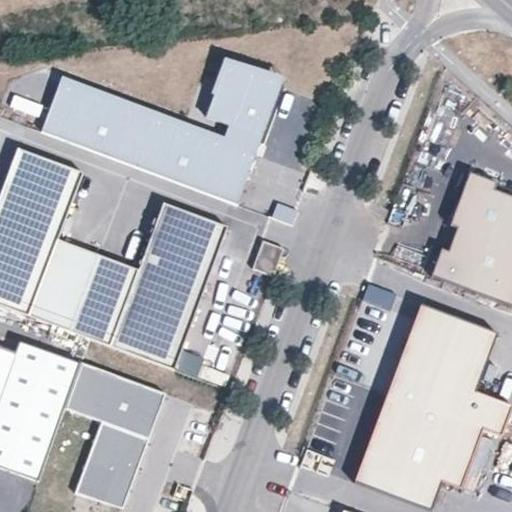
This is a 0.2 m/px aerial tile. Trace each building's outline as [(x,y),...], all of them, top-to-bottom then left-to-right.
[(260,135),(283,82),(233,61),(211,114),(234,123),(260,135)] [(46,122),(233,201),(253,153),(66,74),(46,122)] [(253,153),(260,135),(234,123),(226,141),(253,153)] [(70,209),(83,173),(18,149),(4,185),(70,209)] [(431,278),(511,307),(511,197),(495,192),(498,184),(470,174),(450,227),(457,230),(449,253),(442,250),(431,278)] [(58,240),(70,209),(4,185),(0,196),(0,223),(56,245),(58,240)] [(293,226),(298,212),(278,203),(272,217),(293,226)] [(215,263),(228,227),(164,204),(151,239),(215,263)] [(0,264),(43,281),(56,245),(0,223),(0,264)] [(139,271),(137,275),(201,299),(215,263),(151,239),(139,271)] [(70,332),(99,255),(58,240),(56,245),(43,281),(30,317),(70,332)] [(274,277),(284,249),(263,241),(252,269),(274,277)] [(139,271),(99,255),(70,332),(110,347),(124,311),(137,275),(139,271)] [(0,305),(30,317),(43,281),(0,264),(0,305)] [(188,335),(201,299),(137,275),(124,311),(188,335)] [(476,394),(498,335),(421,306),(388,395),(465,424),(476,394)] [(174,371),(188,335),(124,311),(110,347),(174,371)] [(0,468),(39,483),(65,408),(81,365),(19,343),(15,355),(0,349),(0,468)] [(81,365),(65,408),(102,422),(149,439),(166,394),(82,363),(81,365)] [(484,431),(502,437),(511,410),(511,407),(476,394),(465,424),(484,431)] [(465,424),(388,395),(355,483),(432,511),(443,482),(462,490),(484,431),(465,424)] [(123,509),(149,439),(102,422),(76,491),(123,509)] [(175,450),(170,480),(192,483),(197,453),(175,450)]
